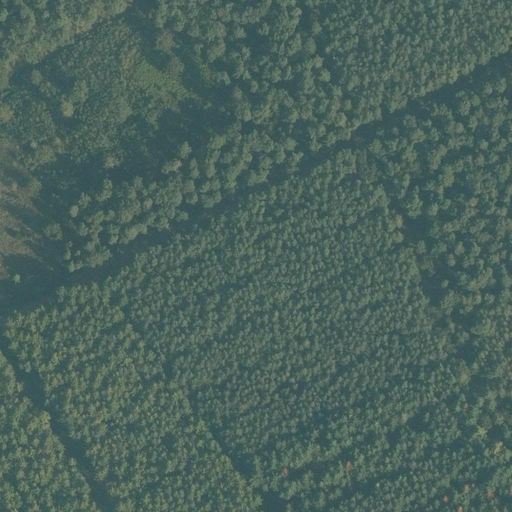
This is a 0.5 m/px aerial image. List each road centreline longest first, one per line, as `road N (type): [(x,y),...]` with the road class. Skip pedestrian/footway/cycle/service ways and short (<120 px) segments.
road 1 (track): [(93,277),(511,69)]
road 2 (track): [(511,465),(362,143)]
road 3 (track): [(93,277),(265,511)]
